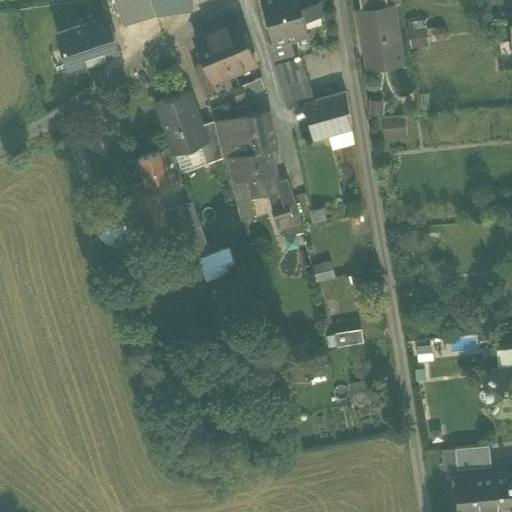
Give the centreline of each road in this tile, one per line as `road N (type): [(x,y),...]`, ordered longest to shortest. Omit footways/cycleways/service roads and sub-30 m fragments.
road 1 (track): [(426,511),(341,0)]
road 2 (unclassified): [(217,0),(0,146)]
road 3 (residential): [(239,0),(250,11),(294,174)]
